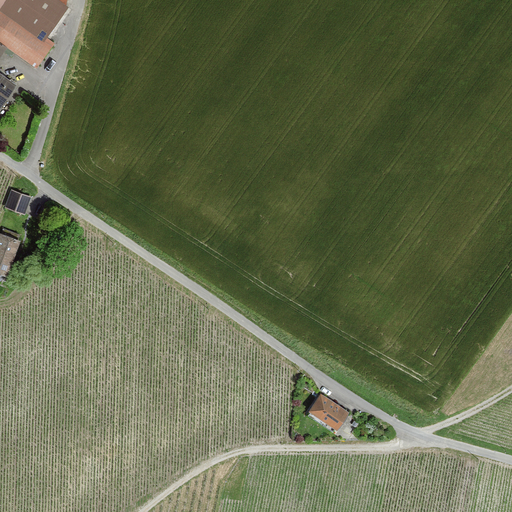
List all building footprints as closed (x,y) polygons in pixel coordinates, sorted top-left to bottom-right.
[(0,0),(0,7),(2,9),(0,11),(0,37),(36,65),(53,43),(44,38),(67,6),(64,5),(65,0),(0,0)] [(0,43),(0,106),(16,84),(0,73),(0,55),(6,47),(0,43)] [(32,197),(14,191),(8,208),(26,214),(32,197)] [(1,234),(0,237),(0,272),(7,275),(20,241),(1,234)] [(349,413),(322,395),(312,411),(338,428),(349,413)]
